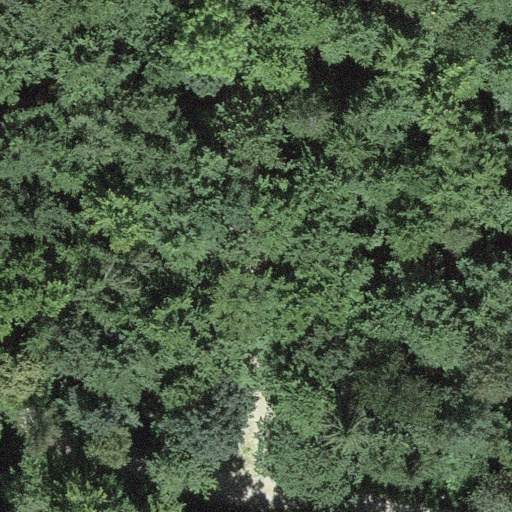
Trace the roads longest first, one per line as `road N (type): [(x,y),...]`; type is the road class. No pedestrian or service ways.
road 1 (track): [(249,490),(215,0)]
road 2 (track): [(0,402),(117,460),(249,490)]
road 3 (track): [(424,511),(249,490)]
